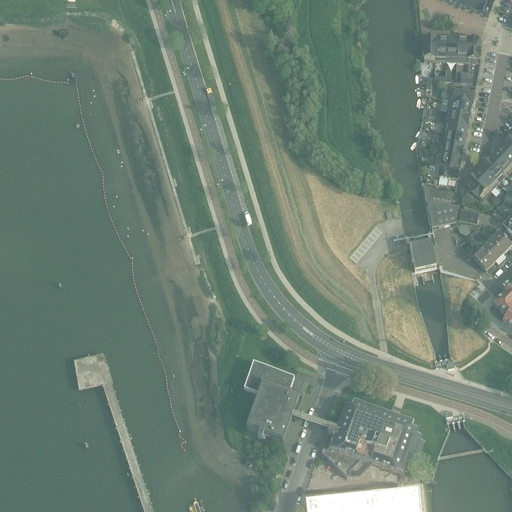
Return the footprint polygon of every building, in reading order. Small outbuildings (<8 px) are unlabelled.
[(460,0),(458,7),(468,11),(471,0),(460,0)] [(471,0),(468,11),(478,14),(483,0),(471,0)] [(483,0),(478,14),(488,18),(495,0),(483,0)] [(437,40),(425,40),(424,64),(436,64),(437,40)] [(447,41),(437,40),(436,64),(446,64),(447,41)] [(457,41),(447,41),(446,64),(457,65),(457,41)] [(468,42),(457,41),(457,65),(467,65),(468,42)] [(480,42),(468,41),(467,65),(479,66),(479,60),(480,60),(480,51),(479,51),(480,42)] [(474,96),(450,92),(448,104),(471,108),(472,108),(474,96)] [(471,108),(448,104),(446,113),(470,117),(471,108)] [(470,118),(470,117),(446,113),(444,125),(449,126),(467,129),(468,129),(470,118)] [(465,139),(467,129),(449,126),(447,136),(465,139)] [(465,139),(447,136),(445,146),(463,149),(465,139)] [(511,138),(503,147),(511,155),(511,138)] [(463,149),(445,146),(440,145),(438,157),(461,161),(464,149),(463,149)] [(511,155),(503,147),(496,154),(511,169),(511,155)] [(511,172),(511,169),(496,154),(489,162),(506,178),(511,172)] [(461,161),(438,157),(436,166),(459,170),(461,161)] [(506,178),(489,162),(489,161),(481,170),(498,187),(506,178)] [(460,171),(459,170),(436,166),(434,178),(440,179),(439,180),(448,181),(448,180),(457,182),(460,171)] [(498,187),(481,170),(474,177),(491,194),(498,187)] [(491,194),(474,177),(466,186),(473,192),(472,193),(478,199),(479,198),(483,202),(491,194)] [(431,224),(432,231),(456,226),(459,210),(428,205),(427,205),(429,215),(428,215),(430,224),(431,224)] [(461,224),(477,227),(479,218),(462,215),(461,224)] [(460,235),(466,238),(470,233),(467,228),(461,227),(458,230),(460,235)] [(491,243),(504,256),(511,247),(499,235),(491,243)] [(482,251),(495,264),(504,256),(491,243),(482,251)] [(415,273),(415,274),(436,270),(436,266),(437,266),(436,263),(435,263),(432,246),(431,245),(431,244),(426,245),(426,244),(421,245),(421,246),(410,249),(413,264),(413,266),(411,266),(412,269),(414,269),(415,273)] [(495,264),(482,251),(473,260),(486,273),(495,264)] [(511,307),(511,290),(510,288),(502,297),(511,307)] [(493,305),(506,318),(511,310),(511,307),(502,297),(493,305)] [(503,323),(511,329),(511,310),(506,318),(503,323)] [(292,419),(293,415),(298,401),(289,398),(290,394),(289,394),(294,379),(254,365),(244,392),(258,397),(247,431),(260,436),(258,441),(262,442),(264,437),(283,444),(292,419)] [(371,467),(401,478),(406,465),(411,466),(416,468),(425,443),(420,441),(421,438),(416,436),(417,433),(346,408),(339,430),(338,430),(331,428),(330,432),(322,455),(324,458),(329,462),(328,463),(345,480),(346,479),(347,480),(360,479),(371,467)] [(420,511),(419,493),(306,505),(306,511),(420,511)]
